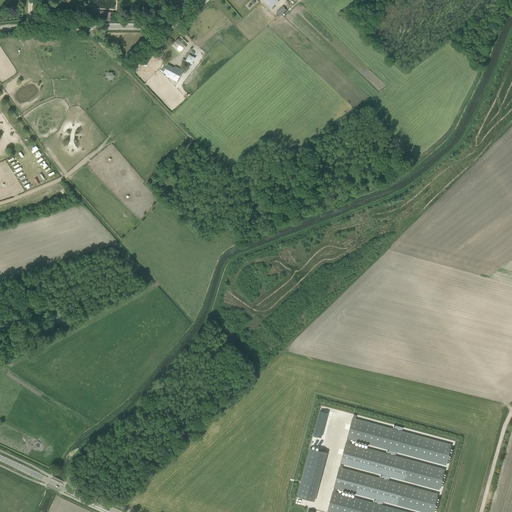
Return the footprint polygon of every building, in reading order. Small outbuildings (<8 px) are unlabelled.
[(280,15),(287,10),(284,6),(276,11),(280,15)] [(175,41),(179,45),(176,48),(179,51),(187,44),(179,37),(175,41)] [(180,76),(171,72),(172,71),(169,69),(165,76),(176,82),(180,76)] [(320,410),(314,435),(322,437),(328,412),(320,410)] [(349,433),(348,437),(447,464),(448,462),(450,462),(454,447),(452,447),(453,444),(357,417),(358,414),(355,413),(354,417),(354,416),(349,433)] [(342,457),(341,461),(440,489),(441,485),(444,485),(447,473),(445,473),(446,469),(350,442),(351,439),(348,438),(347,442),(347,441),(342,458),(342,457)] [(310,449),(297,498),(314,503),(327,454),(310,449)] [(335,482),(334,486),(427,511),(433,511),(434,510),(437,510),(440,498),(438,498),(439,494),(343,467),(344,464),(341,463),(340,466),(336,483),(335,482)] [(329,507),(327,511),(329,511),(408,511),(336,492),(337,489),(334,488),(334,491),(333,491),(329,507)]
